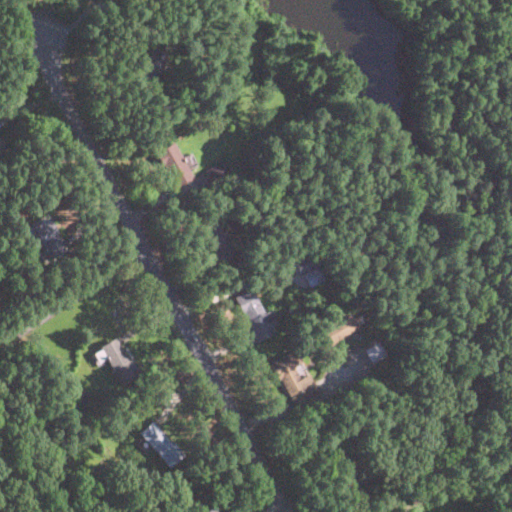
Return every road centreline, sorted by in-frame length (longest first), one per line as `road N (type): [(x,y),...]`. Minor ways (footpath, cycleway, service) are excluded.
road 1 (residential): [(289,511),(42,57),(44,28)]
road 2 (residential): [(150,259),(0,346)]
